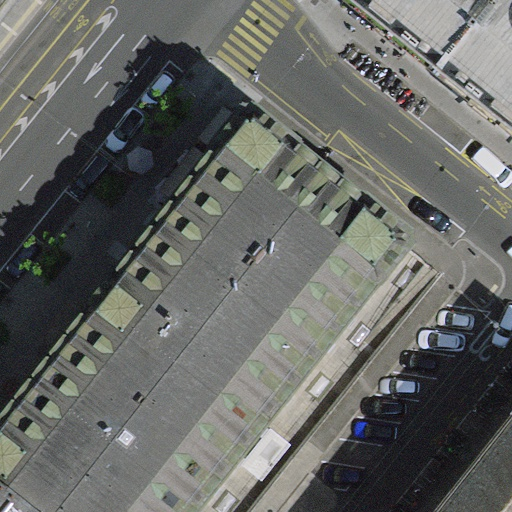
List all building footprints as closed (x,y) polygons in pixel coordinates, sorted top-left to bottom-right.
[(0,0),(0,10),(8,0),(0,0)] [(344,0),(344,1),(392,39),(441,78),(504,0),(344,0)] [(511,0),(504,0),(441,78),(511,135),(511,0)] [(250,120),(117,287),(276,414),(409,247),(250,120)] [(117,287),(0,434),(0,492),(24,511),(197,511),(276,414),(117,287)] [(511,511),(511,433),(448,511),(511,511)] [(0,511),(24,511),(0,492),(0,511)]
